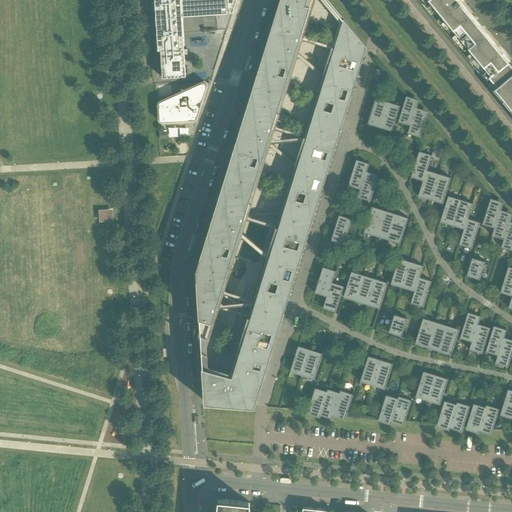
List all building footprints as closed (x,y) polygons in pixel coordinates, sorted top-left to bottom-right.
[(154,0),(155,9),(158,9),(158,15),(155,16),(156,25),(159,25),(159,32),(156,32),(157,42),(160,41),(160,48),(157,48),(157,50),(160,50),(162,77),(185,76),(183,45),(184,45),(182,17),(181,16),(203,14),(204,30),(214,30),(218,29),(222,29),(227,29),(236,0),(154,0)] [(215,205),(210,221),(195,268),(198,316),(211,320),(216,303),(310,0),(278,0),(271,27),(265,43),(243,116),(238,132),(215,205)] [(418,0),(492,90),(511,73),(511,66),(510,64),(511,62),(511,60),(463,0),(462,0),(418,0)] [(231,374),(201,364),(204,401),(253,406),(366,46),(343,18),(342,19),(250,314),(231,374)] [(511,73),(492,90),(511,113),(511,73)] [(160,121),(160,122),(161,122),(162,122),(194,120),(195,119),(196,118),(206,85),(206,84),(206,83),(205,82),(204,82),(203,82),(159,102),(158,103),(158,104),(159,119),(159,120),(159,121),(160,121)] [(398,121),(410,125),(416,107),(418,99),(406,96),(398,121)] [(367,123),(379,127),(388,102),(375,98),(367,123)] [(388,102),(379,127),(392,131),(400,105),(388,102)] [(410,125),(407,133),(420,137),(428,111),(416,107),(410,125)] [(411,176),(422,180),(423,180),(426,170),(427,170),(431,155),(419,151),(411,176)] [(348,185),(360,189),(366,171),(368,163),(356,159),(348,185)] [(418,195),(430,199),(438,173),(427,170),(426,170),(423,180),(422,180),(418,195)] [(360,189),(357,196),(370,200),(378,175),(366,171),(360,189)] [(438,173),(430,199),(442,203),(450,177),(438,173)] [(440,221),(452,225),(460,199),(448,195),(440,221)] [(482,224),(494,227),(500,209),(503,202),(490,198),(482,224)] [(452,225),(463,228),(464,229),(467,218),(468,218),(472,203),(460,199),(452,225)] [(363,232),(375,235),(384,210),(371,206),(363,232)] [(491,235),(503,239),(504,239),(509,221),(510,221),(511,213),(500,209),(494,227),(491,235)] [(375,235),(388,239),(396,214),(384,210),(375,235)] [(396,214),(388,239),(400,243),(408,217),(396,214)] [(338,215),(330,240),(343,244),(351,219),(338,215)] [(464,229),(463,228),(459,244),(471,248),(479,222),(468,218),(467,218),(464,229)] [(504,239),(503,239),(501,246),(511,249),(511,221),(510,221),(509,221),(504,239)] [(472,257),(466,274),(479,278),(484,261),(472,257)] [(390,283),(402,287),(411,262),(398,258),(390,283)] [(402,287),(414,291),(419,277),(423,265),(411,262),(402,287)] [(314,292),(326,296),(327,296),(331,282),(335,270),(322,266),(314,292)] [(500,292),(511,295),(511,267),(508,266),(500,292)] [(343,297),(353,300),(361,274),(351,271),(343,297)] [(353,300),(366,304),(374,278),(361,274),(353,300)] [(414,291),(410,302),(423,306),(431,281),(419,277),(414,291)] [(374,278),(366,304),(379,308),(387,282),(374,278)] [(327,296),(326,296),(322,307),(335,311),(343,286),(331,282),(327,296)] [(201,364),(231,374),(250,314),(216,303),(211,320),(198,316),(199,332),(217,321),(227,324),(220,338),(204,347),(200,349),(201,364)] [(459,337),(471,341),(472,341),(477,323),(478,323),(480,316),(467,312),(459,337)] [(394,313),(388,331),(401,335),(406,317),(394,313)] [(415,343),(427,347),(435,321),(423,318),(415,343)] [(427,347),(439,351),(447,325),(435,321),(427,347)] [(472,341),(471,341),(469,349),(481,353),(489,327),(478,323),(477,323),(472,341)] [(447,325),(439,351),(451,355),(459,329),(447,325)] [(485,351),(497,355),(503,337),(504,337),(506,329),(493,325),(485,351)] [(497,355),(495,362),(507,366),(511,351),(511,339),(504,337),(503,337),(497,355)] [(290,371),(302,375),(310,349),(298,345),(290,371)] [(310,349),(302,375),(314,379),(322,353),(310,349)] [(360,381),(372,385),(380,359),(368,355),(360,381)] [(380,359),(372,385),(384,389),(392,363),(380,359)] [(415,396),(427,400),(435,375),(423,371),(415,396)] [(435,375),(427,400),(439,404),(447,378),(435,375)] [(319,417),(320,414),(319,414),(327,391),(326,391),(315,387),(307,413),(319,417)] [(332,418),(333,416),(332,416),(340,392),(339,392),(327,389),(326,391),(327,391),(319,414),(320,414),(332,418)] [(500,414),(511,418),(511,417),(511,390),(508,389),(500,414)] [(332,416),(333,416),(345,419),(352,394),(340,390),(339,392),(340,392),(332,416)] [(390,424),(391,422),(391,421),(398,398),(397,398),(386,394),(378,420),(390,424)] [(391,421),(391,422),(403,425),(411,400),(398,396),(397,398),(398,398),(391,421)] [(449,430),(449,427),(456,404),(444,400),(436,426),(449,430)] [(449,427),(461,431),(469,405),(456,402),(456,404),(449,427)] [(478,433),(478,430),(485,407),(473,403),(465,429),(478,433)] [(478,430),(490,434),(498,408),(486,404),(485,407),(478,430)] [(232,439),(232,427),(210,426),(210,438),(232,439)] [(248,511),(248,506),(249,506),(249,502),(242,501),(242,502),(237,501),(235,501),(231,501),(231,500),(229,500),(224,500),(224,499),(217,499),(217,501),(218,501),(216,511),(248,511)]
